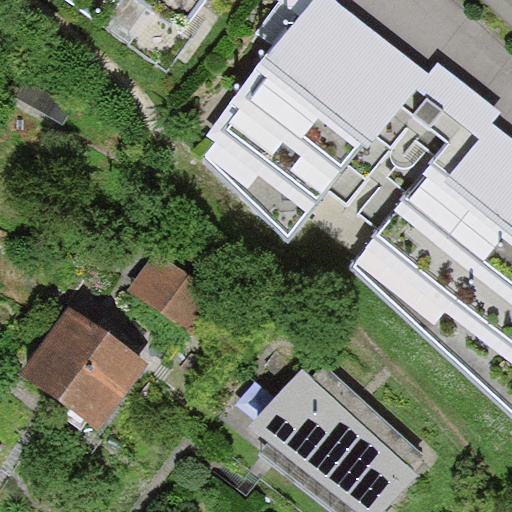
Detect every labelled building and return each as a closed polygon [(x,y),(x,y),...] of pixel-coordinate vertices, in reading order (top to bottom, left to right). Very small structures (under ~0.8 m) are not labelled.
[(183,32),(206,0),(59,0),(59,1),(167,78),(195,40),(183,32)] [(511,140),(494,126),(504,115),(488,103),(438,65),(429,76),(417,66),(332,0),(316,0),(208,138),(218,147),(207,160),(289,239),(331,190),(349,206),(416,120),(447,145),(355,271),(511,412),(511,140)] [(129,292),(186,335),(216,296),(158,253),(129,292)] [(22,373),(102,431),(150,365),(70,307),(22,373)] [(261,438),(345,511),(369,511),(412,464),(409,460),(419,449),(319,362),(310,373),(299,364),(257,412),(272,426),(261,438)]
